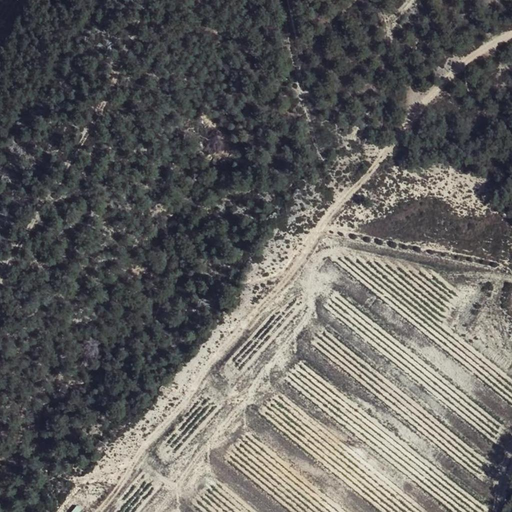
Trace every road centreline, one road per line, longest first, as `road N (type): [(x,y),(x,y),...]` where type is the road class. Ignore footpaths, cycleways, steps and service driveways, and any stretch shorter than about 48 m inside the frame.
road 1 (track): [(511,34),(448,78),(98,511)]
road 2 (track): [(375,0),(396,77),(423,107)]
